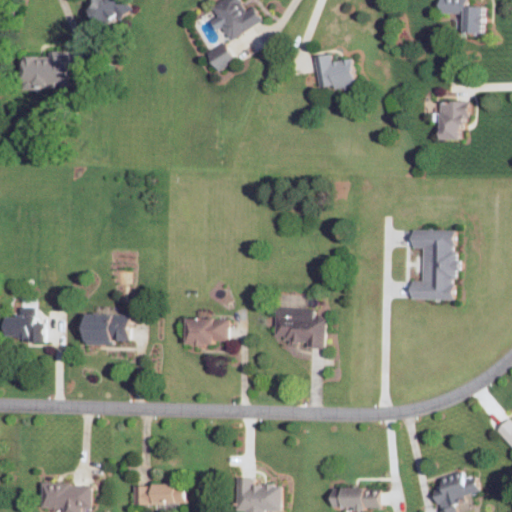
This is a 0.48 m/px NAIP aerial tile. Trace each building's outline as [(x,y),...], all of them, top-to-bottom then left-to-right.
[(116,26),(137,2),(134,0),(96,0),(92,6),(116,26)] [(234,38),(266,18),(258,4),(250,9),(244,0),(221,0),(215,4),(222,14),(215,18),(220,28),(226,24),(234,38)] [(491,29),(492,3),(478,2),(477,0),(446,0),(446,13),(457,14),(456,28),(491,29)] [(221,68),(240,57),(230,40),(211,50),(221,68)] [(73,48),(54,48),(54,54),(31,54),(31,86),(73,86),(73,48)] [(317,55),(323,86),(339,83),(339,88),(363,84),(358,56),(336,60),(334,52),(317,55)] [(447,99),(446,136),(467,137),(468,126),(476,126),(476,100),(447,99)] [(415,297),(460,298),(461,276),(464,276),(465,250),(461,249),(461,228),(417,227),(416,245),(427,246),(426,279),(416,279),(415,297)] [(328,346),(329,314),(318,314),(318,307),(280,305),(278,338),(309,339),(309,345),(328,346)] [(135,313),(92,312),(92,342),(119,343),(119,338),(135,338),(135,313)] [(49,338),(50,321),(42,320),(42,315),(11,314),(10,336),(49,338)] [(232,342),(232,317),(193,316),(193,341),(232,342)] [(511,438),(511,419),(503,428),(511,438)] [(445,511),(461,511),(460,503),(469,501),(467,494),(485,489),(480,468),(445,478),(447,485),(439,487),(445,511)] [(286,509),(286,483),(258,483),(258,476),(242,476),(241,511),(269,511),(270,509),(286,509)] [(48,481),(47,505),(67,506),(66,511),(83,511),(84,506),(94,506),(95,483),(48,481)] [(138,483),(138,502),(191,503),(191,492),(184,492),(184,483),(138,483)] [(362,505),(362,507),(385,507),(386,487),(335,485),(335,504),(362,505)]
